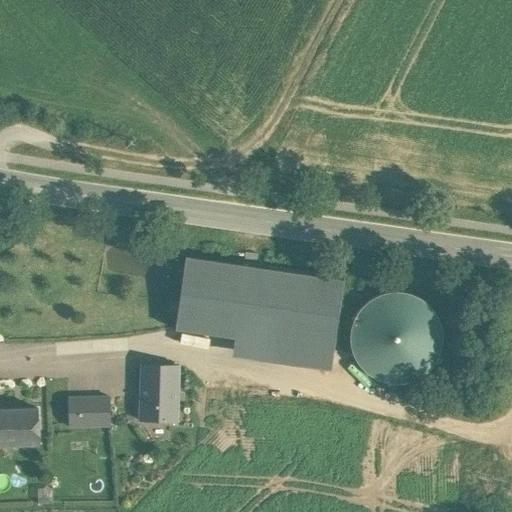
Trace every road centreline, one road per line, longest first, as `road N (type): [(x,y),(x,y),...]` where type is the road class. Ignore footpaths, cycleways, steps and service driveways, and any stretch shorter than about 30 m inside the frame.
road 1 (secondary): [(511,255),(0,180)]
road 2 (track): [(0,157),(9,137),(26,133),(165,161),(222,161),(250,150),(279,119),(342,0)]
road 3 (track): [(132,344),(182,349),(452,426),(511,423)]
